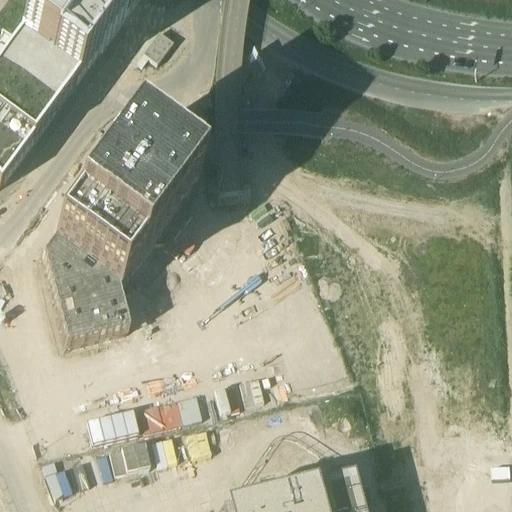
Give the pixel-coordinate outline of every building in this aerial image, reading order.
[(47,0),(0,66),(0,190),(3,186),(4,186),(9,179),(8,179),(9,178),(14,172),(14,171),(15,170),(15,171),(20,164),(20,163),(21,163),(26,156),(25,156),(26,155),(27,155),(31,148),(32,148),(55,117),(75,89),(76,88),(75,88),(76,88),(76,87),(99,55),(100,55),(101,55),(106,49),(106,48),(106,47),(107,48),(112,41),(111,40),(112,39),(113,40),(118,33),(117,33),(118,32),(123,25),(123,24),(122,24),(126,19),(127,19),(132,13),(131,12),(132,11),(137,5),(137,4),(139,0),(47,0)] [(164,58),(172,48),(158,37),(150,47),(164,58)] [(156,69),(164,59),(149,48),(141,58),(156,69)] [(129,144),(40,264),(64,355),(127,338),(117,300),(196,193),(129,144)] [(492,486),(511,485),(510,473),(491,474),(492,486)] [(240,511),(358,511),(351,484),(240,511)]
